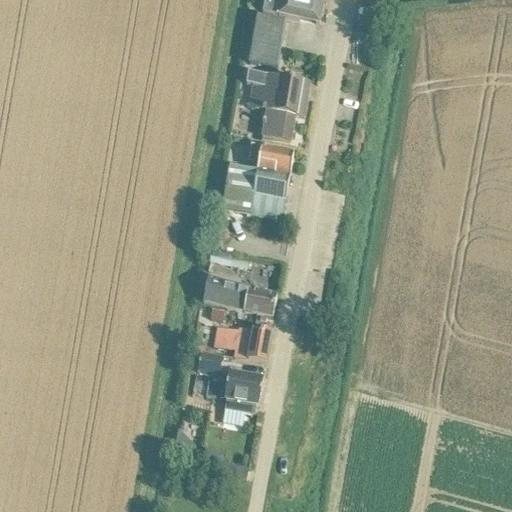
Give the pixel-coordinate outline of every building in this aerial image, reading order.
[(324,0),(264,0),(261,15),(320,26),(324,0)] [(278,72),(286,24),(258,20),(250,67),(278,72)] [(305,104),(308,87),(302,86),(302,85),(248,76),(246,88),(252,89),(249,110),(266,113),(262,139),(291,144),(295,118),(297,118),(299,103),(305,104)] [(294,155),(274,152),(251,148),(248,166),(259,168),(257,176),(229,171),(221,215),(251,220),(262,222),(282,225),(286,204),(294,155)] [(273,320),(277,299),(249,294),(250,290),(208,282),(203,306),(244,314),(273,320)] [(224,321),(226,313),(208,310),(207,318),(224,321)] [(214,348),(229,351),(236,352),(234,361),(249,363),(249,362),(266,365),(271,335),(253,332),(253,333),(239,331),(239,333),(222,330),(222,334),(217,333),(214,348)] [(197,349),(196,357),(202,358),(206,359),(214,361),(215,355),(207,354),(208,351),(197,349)] [(221,381),(224,363),(214,361),(206,359),(202,358),(198,377),(221,381)] [(227,403),(226,413),(254,418),(255,408),(259,408),(264,381),(230,375),(225,402),(227,403)] [(179,433),(174,461),(194,464),(197,448),(180,434),(179,433)] [(231,469),(229,482),(246,485),(248,472),(231,469)]
